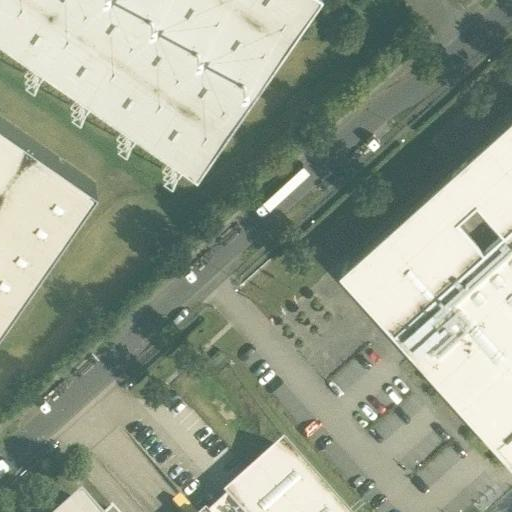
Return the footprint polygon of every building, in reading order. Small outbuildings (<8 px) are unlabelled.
[(0,0),(0,28),(194,163),(306,0),(0,0)] [(0,319),(95,182),(0,116),(0,319)] [(511,116),(345,266),(511,452),(511,116)] [(320,173),(330,185),(366,156),(356,144),(320,173)] [(220,503),(224,508),(227,511),(336,511),(281,450),(220,503)] [(88,511),(79,502),(67,511),(88,511)]
